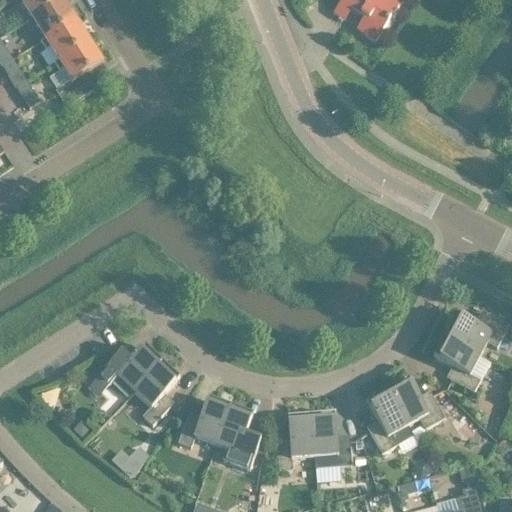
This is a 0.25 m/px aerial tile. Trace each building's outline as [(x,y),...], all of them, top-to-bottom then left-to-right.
[(13,0),(27,21),(60,1),(59,0),(13,0)] [(400,4),(394,0),(341,0),(330,17),(341,25),(350,13),(365,23),(357,34),(372,45),(400,4)] [(60,1),(27,21),(41,42),(73,22),(60,1)] [(36,46),(41,54),(46,51),(54,64),(87,43),(73,22),(41,42),(36,46)] [(110,79),(87,43),(54,64),(55,64),(50,67),(55,75),(46,81),(63,109),(110,79)] [(1,49),(0,49),(0,68),(10,62),(1,49)] [(31,67),(37,80),(49,74),(43,62),(31,67)] [(15,70),(4,77),(13,90),(23,84),(15,70)] [(28,91),(18,98),(26,112),(37,105),(28,91)] [(441,339),(478,358),(484,346),(494,352),(506,328),(484,317),(477,331),(454,319),(450,327),(448,326),(441,339)] [(467,379),(478,358),(441,339),(434,353),(436,354),(432,362),(454,373),(449,384),(471,396),(477,384),(467,379)] [(127,402),(132,396),(131,396),(159,366),(148,355),(147,357),(141,351),(128,364),(116,354),(84,391),(95,401),(110,386),(127,402)] [(131,396),(132,396),(148,411),(140,420),(150,429),(167,411),(158,402),(175,384),(169,378),(171,377),(159,366),(131,396)] [(398,386),(384,394),(405,430),(417,423),(422,433),(442,422),(430,400),(419,406),(406,384),(399,388),(398,386)] [(405,430),(384,394),(371,402),(372,404),(364,408),(377,430),(366,436),(379,458),(391,451),(385,441),(405,430)] [(343,427),(352,424),(345,403),(336,406),(343,427)] [(212,407),(204,404),(196,428),(184,423),(175,447),(188,452),(192,441),(213,449),(228,410),(213,405),(212,407)] [(228,410),(213,449),(224,453),(220,464),(247,474),(258,444),(243,438),(249,421),(241,418),(242,416),(228,410)] [(308,420),(312,461),(312,472),(349,469),(347,444),(334,445),(332,420),(324,421),(324,419),(308,420)] [(312,461),(308,420),(293,421),(293,423),(284,424),(287,449),(274,450),(276,475),(290,474),(289,463),(312,461)] [(79,424),(70,433),(79,441),(87,432),(79,424)] [(119,453),(109,464),(126,481),(132,480),(145,459),(136,450),(126,461),(119,453)] [(469,469),(456,473),(459,486),(463,485),(465,492),(474,489),(469,469)] [(402,488),(395,490),(397,500),(405,498),(402,488)] [(459,494),(461,500),(454,502),(456,511),(480,511),(475,490),(459,494)] [(511,511),(511,507),(510,507),(510,502),(497,502),(497,511),(511,511)]
